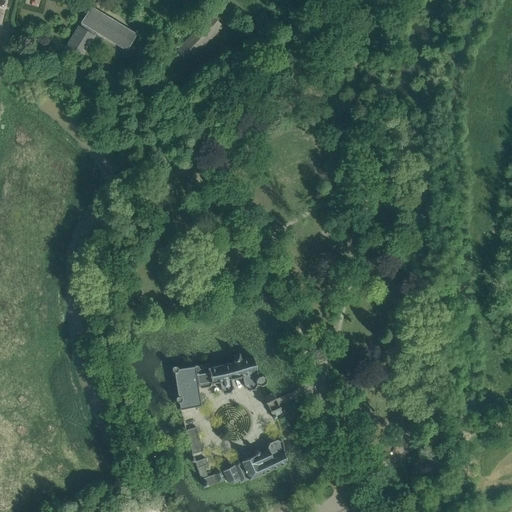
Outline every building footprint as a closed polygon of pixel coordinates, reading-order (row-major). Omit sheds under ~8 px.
[(48,0),(47,0),(44,14),(21,8),(19,16),(62,25),(66,4),(48,0)] [(93,35),(96,31),(126,50),(136,35),(91,7),(81,22),(82,23),(79,27),(66,47),(81,57),(94,36),(93,35)] [(223,27),(211,16),(176,51),(188,62),(223,27)] [(261,385),(265,383),(266,380),(265,377),(261,375),(258,377),(256,373),(257,372),(253,357),(240,360),(239,354),(233,355),(234,362),(208,368),(208,364),(194,365),(194,366),(179,369),(178,367),(176,366),(173,366),(171,368),(171,371),(173,373),(174,373),(178,396),(176,397),(175,400),(177,402),(179,402),(180,409),(200,406),(198,385),(201,388),(209,386),(212,383),(219,381),(221,390),(225,393),(229,392),(232,388),(230,378),(242,376),(244,387),(249,390),(254,388),(257,384),(261,385)] [(277,418),(276,415),(282,412),(277,402),(273,393),(264,397),(268,407),(273,416),(272,416),(274,419),(277,418)] [(192,454),(192,453),(202,450),(196,427),(186,430),(192,454)] [(287,462),(282,442),(277,440),(269,443),(267,448),(268,450),(259,454),(259,452),(257,450),(255,451),(254,454),(251,448),(238,453),(241,462),(238,460),(234,462),(233,465),(222,470),(219,469),(215,471),(214,474),(207,476),(203,465),(207,464),(205,458),(195,461),(194,457),(193,457),(191,458),(191,459),(190,460),(190,461),(190,462),(191,462),(191,463),(192,463),(193,463),(194,463),(195,462),(204,487),(224,480),(224,481),(225,481),(225,482),(226,482),(227,482),(233,485),(237,482),(239,478),(241,483),(249,479),(250,480),(263,473),(287,462)]
